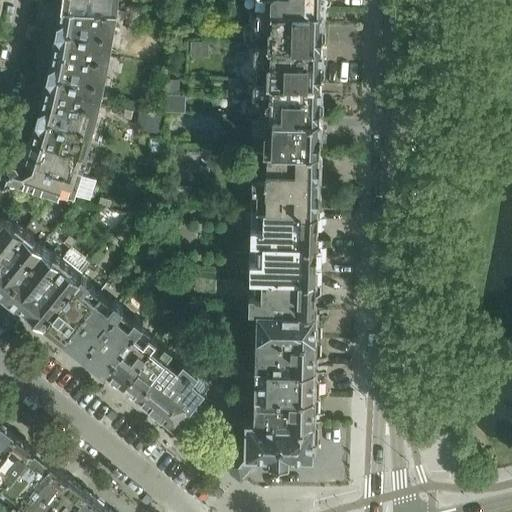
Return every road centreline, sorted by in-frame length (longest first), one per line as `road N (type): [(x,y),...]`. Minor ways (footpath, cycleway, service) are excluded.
road 1 (residential): [(383,511),(400,0)]
road 2 (residential): [(190,511),(0,361)]
